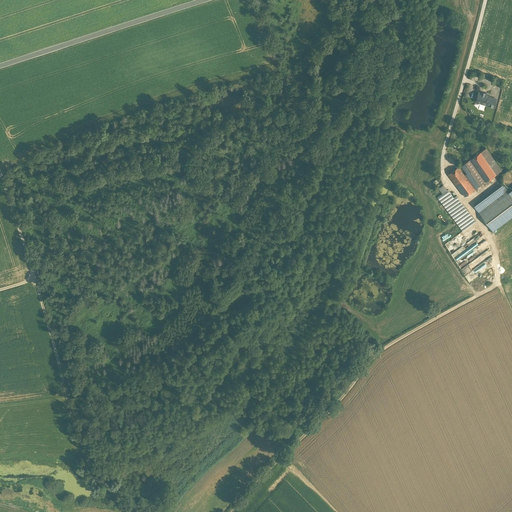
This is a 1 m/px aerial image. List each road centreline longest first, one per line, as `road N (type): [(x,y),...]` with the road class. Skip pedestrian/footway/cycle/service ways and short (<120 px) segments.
road 1 (track): [(231,511),(381,349),(478,294)]
road 2 (track): [(34,278),(79,433),(124,511)]
road 3 (secondary): [(0,66),(202,0)]
road 4 (track): [(442,169),(485,0)]
road 5 (track): [(0,172),(34,278),(0,290)]
road 6 (track): [(496,283),(490,238),(442,169)]
